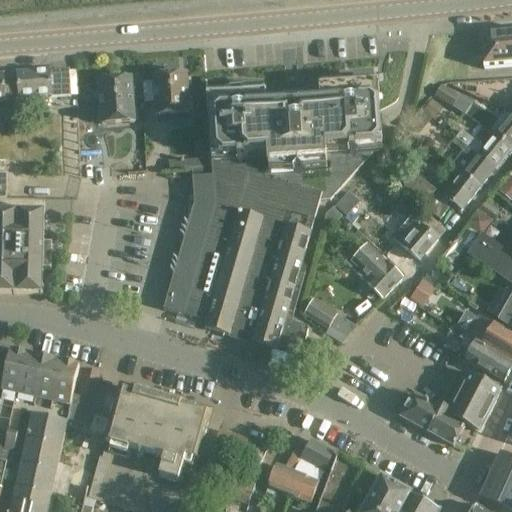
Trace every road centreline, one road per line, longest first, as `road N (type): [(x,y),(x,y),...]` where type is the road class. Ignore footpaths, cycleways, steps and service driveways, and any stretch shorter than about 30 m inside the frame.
road 1 (tertiary): [(0,46),(511,1)]
road 2 (residential): [(465,483),(314,402),(81,331),(0,315)]
